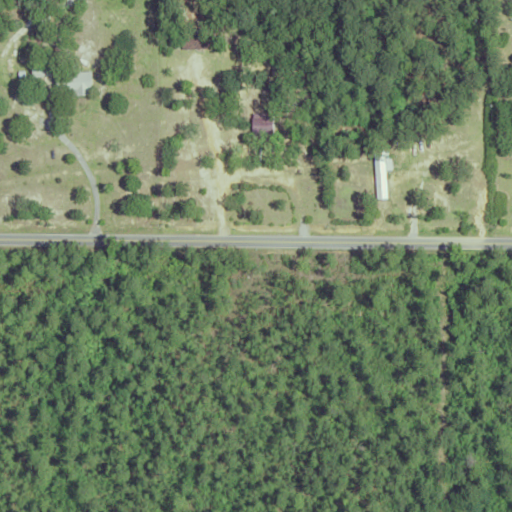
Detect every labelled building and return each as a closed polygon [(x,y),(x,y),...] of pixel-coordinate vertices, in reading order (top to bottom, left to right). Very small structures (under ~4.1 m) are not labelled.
[(36,35),(41,32),(46,41),(42,44),(36,35)] [(181,48),(181,34),(212,34),(212,48),(181,48)] [(21,53),(23,37),(32,38),(31,54),(21,53)] [(29,61),(41,60),(40,52),(52,51),(54,76),(31,78),(29,61)] [(55,74),(89,71),(91,95),(57,98),(55,74)] [(250,137),(250,113),(271,114),(271,137),(250,137)] [(390,157),(391,169),(383,170),(385,198),(375,199),(372,145),(382,145),(383,157),(390,157)]
